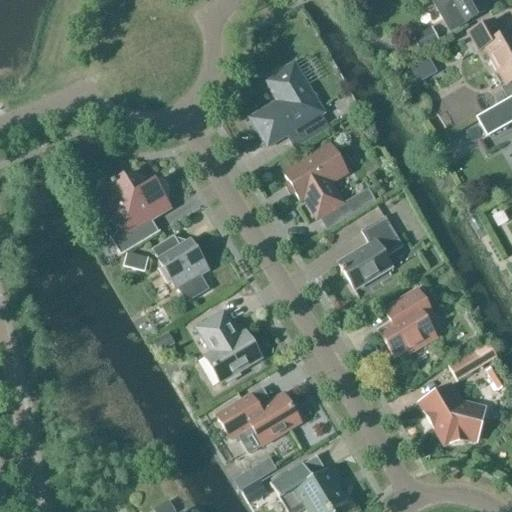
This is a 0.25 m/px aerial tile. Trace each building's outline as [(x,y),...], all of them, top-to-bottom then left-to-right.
[(480,0),(437,0),(438,2),(441,0),(453,0),(455,4),(450,7),(461,27),(487,12),(480,0)] [(511,32),(502,38),(493,23),(469,36),(479,54),(485,50),(490,60),(487,63),(493,73),(498,73),(511,97),(511,96),(511,32)] [(420,66),(407,72),(414,86),(427,80),(420,66)] [(251,122),(267,148),(286,137),(295,152),(329,131),(320,116),(321,115),(293,68),(287,72),(285,70),(271,78),(273,80),(267,84),(279,105),(251,122)] [(511,111),(507,102),(476,120),(487,139),(511,124),(511,111)] [(294,194),(300,204),(304,201),(316,222),(343,206),(330,186),(346,176),(329,148),(283,176),(289,186),(285,188),(290,196),(294,194)] [(122,180),(96,196),(98,199),(94,201),(102,214),(106,212),(119,234),(109,241),(120,259),(160,235),(152,222),(170,211),(154,184),(146,189),(140,184),(125,184),(122,180)] [(367,192),(343,206),(350,219),(375,204),(367,192)] [(369,248),(338,267),(354,293),(391,270),(385,260),(402,249),(384,220),(360,234),(369,248)] [(167,288),(171,285),(184,307),(207,293),(198,279),(208,273),(190,243),(180,249),(174,239),(151,252),(162,270),(158,273),(167,288)] [(383,312),(391,326),(378,334),(395,361),(407,353),(409,357),(436,341),(425,324),(433,319),(416,292),(383,312)] [(261,361),(245,334),(238,338),(223,314),(196,331),(210,355),(203,359),(220,386),(225,383),(227,386),(239,378),(238,375),(261,361)] [(166,334),(150,343),(157,354),(172,344),(166,334)] [(484,366),(476,353),(448,369),(456,383),(484,366)] [(494,370),(486,375),(497,392),(504,388),(494,370)] [(448,389),(421,406),(427,416),(426,420),(431,428),(434,428),(445,446),(451,442),(454,444),(463,443),(465,440),(475,443),(483,413),(459,407),(448,389)] [(270,405),(261,391),(216,418),(230,442),(251,430),(262,449),(300,426),(282,397),(270,405)] [(268,461),(254,470),(260,481),(275,472),(268,461)] [(305,511),(337,511),(339,510),(348,504),(328,471),(311,481),(302,466),(269,486),(284,511),(294,511),(302,507),(305,511)] [(258,484),(251,488),(259,500),(266,496),(258,484)] [(174,511),(169,503),(154,511),(174,511)]
